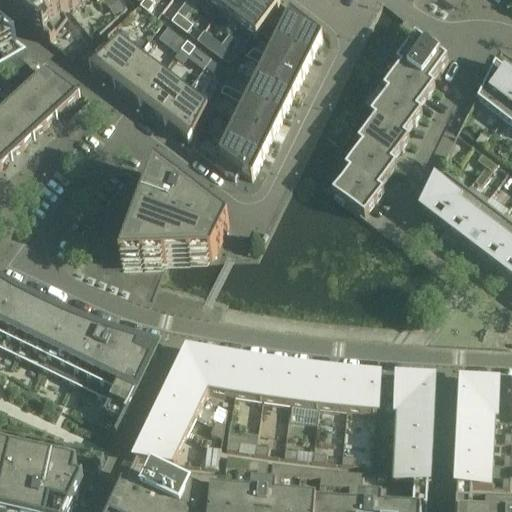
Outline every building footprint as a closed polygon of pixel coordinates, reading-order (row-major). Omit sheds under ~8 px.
[(0,511),(81,511),(104,465),(116,440),(145,380),(157,355),(151,354),(143,351),(132,348),(120,344),(109,341),(111,338),(99,332),(97,336),(91,334),(81,330),(69,325),(60,321),(52,317),(41,313),(32,308),(23,303),(11,297),(1,291),(0,290),(0,186),(105,90),(184,150),(186,147),(215,169),(215,170),(219,173),(235,185),(239,176),(251,185),(255,178),(261,167),(264,160),(268,151),(273,142),(277,134),(281,125),(285,117),(288,111),(293,101),(299,90),(303,82),(306,75),(312,63),(316,54),(318,50),(321,44),(322,43),(314,36),(294,21),(289,18),(285,15),(281,11),(279,10),(277,8),(275,7),(273,5),(271,4),(270,3),(268,2),(268,1),(267,1),(266,0),(265,0),(0,0),(0,9),(48,46),(26,60),(0,39),(0,511)] [(398,65),(424,85),(430,90),(447,67),(415,42),(398,65)] [(385,91),(411,111),(417,116),(428,102),(435,93),(430,90),(424,85),(398,65),(396,67),(401,71),(385,91)] [(477,105),(502,124),(511,111),(511,85),(506,81),(508,78),(495,68),(482,94),(480,93),(475,102),(478,103),(477,105)] [(373,118),(398,138),(405,142),(415,129),(422,119),(417,116),(411,111),(385,91),(383,94),(388,97),(373,118)] [(511,111),(502,124),(511,131),(511,111)] [(360,144),(386,164),(392,169),(402,155),(409,146),(405,142),(398,138),(373,118),(371,120),(376,124),(360,144)] [(475,146),(481,151),(487,143),(481,138),(475,146)] [(347,171),(373,190),(379,195),(389,181),(396,172),(392,169),(386,164),(360,144),(358,147),(363,151),(347,171)] [(477,166),(484,172),(489,165),(481,159),(477,166)] [(484,172),(493,178),(497,171),(489,165),(484,172)] [(333,199),(358,219),(365,224),(384,199),(379,195),(373,190),(347,171),(345,173),(350,177),(333,199)] [(423,216),(441,229),(465,197),(439,177),(430,195),(433,196),(423,216)] [(122,268),(214,265),(229,235),(155,178),(122,268)] [(459,243),(483,211),(488,204),(470,191),(465,197),(441,229),(459,243)] [(459,243),(477,257),(502,225),(483,211),(459,243)] [(495,270),(511,248),(511,222),(506,218),(502,225),(477,257),(495,270)] [(511,248),(495,270),(511,282),(511,248)] [(511,511),(511,393),(463,391),(433,390),(378,387),(354,385),(327,382),(299,379),(269,375),(241,370),(214,365),(188,361),(138,465),(114,511),(511,511)]
